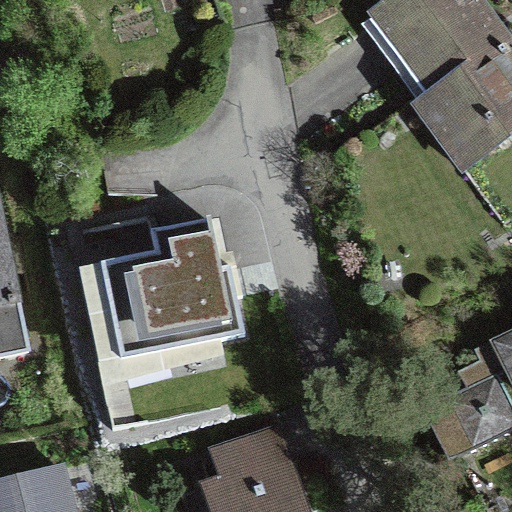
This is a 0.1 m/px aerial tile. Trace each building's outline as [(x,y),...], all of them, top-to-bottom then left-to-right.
[(511,142),(511,49),(475,0),(391,0),(351,30),(463,179),(511,142)] [(0,209),(0,363),(29,358),(0,209)] [(223,225),(87,254),(108,351),(176,336),(181,358),(248,343),(223,225)] [(511,326),(416,365),(447,428),(511,399),(511,326)] [(299,511),(271,429),(200,454),(212,488),(187,497),(192,511),(299,511)] [(69,511),(60,475),(0,489),(0,511),(69,511)]
